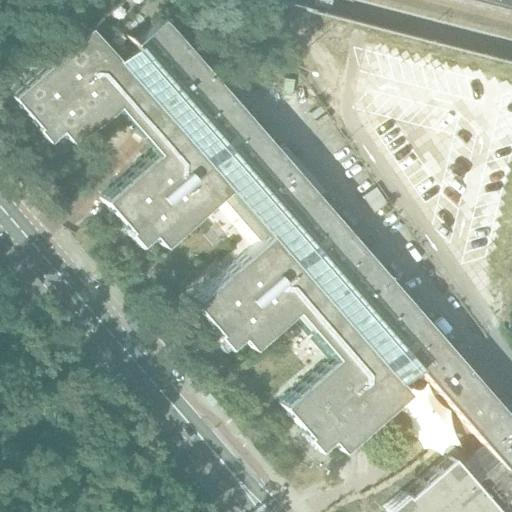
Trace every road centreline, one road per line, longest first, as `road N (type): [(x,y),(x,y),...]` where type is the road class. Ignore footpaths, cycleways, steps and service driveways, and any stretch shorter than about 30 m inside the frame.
road 1 (residential): [(264,511),(0,207)]
road 2 (unknown): [(83,511),(90,418),(140,368)]
